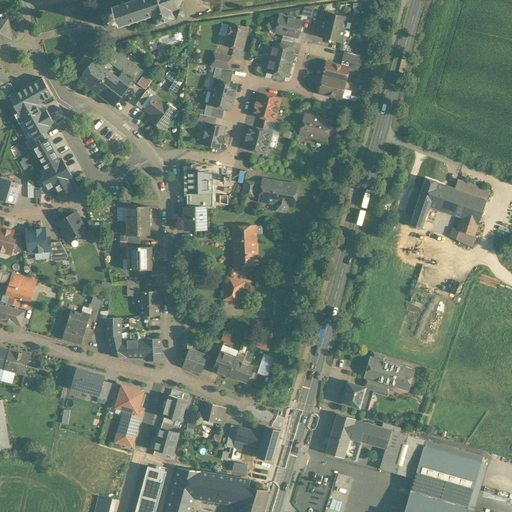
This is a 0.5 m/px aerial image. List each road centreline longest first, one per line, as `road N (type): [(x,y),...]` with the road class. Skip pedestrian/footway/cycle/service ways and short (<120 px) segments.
road 1 (primary): [(298,425),(420,0)]
road 2 (residential): [(172,377),(159,163)]
road 3 (residential): [(0,335),(172,377)]
road 4 (residential): [(149,151),(53,73),(28,41)]
road 5 (residential): [(159,163),(180,154),(231,156),(248,79)]
road 6 (residential): [(172,377),(298,425)]
